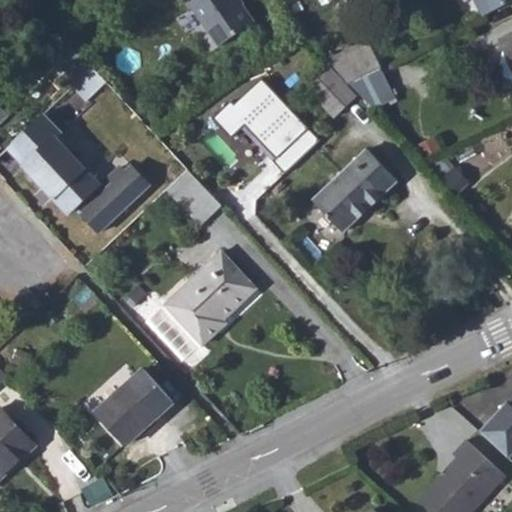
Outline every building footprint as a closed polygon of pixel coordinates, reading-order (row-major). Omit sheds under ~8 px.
[(189,0),(223,50),(259,25),(242,0),(189,0)] [(511,0),(479,0),(488,17),(511,4),(511,0)] [(511,31),(506,35),(499,38),(511,64),(511,31)] [(59,56),(84,83),(99,69),(74,42),(59,56)] [(351,84),(386,67),(374,42),(331,63),(335,66),(351,84)] [(340,118),(363,96),(351,84),(335,66),(312,88),(340,118)] [(363,96),(374,107),(400,94),(386,67),(351,84),(363,96)] [(84,83),(77,90),(89,103),(111,82),(99,69),(84,83)] [(231,102),(215,117),(233,136),(246,124),(278,159),(309,130),(263,82),(236,107),(231,102)] [(109,191),(61,138),(65,134),(48,116),(18,142),(35,161),(28,168),(71,215),(79,209),(102,234),(153,189),(138,172),(131,178),(128,175),(123,170),(113,179),(117,184),(109,191)] [(35,161),(18,142),(11,149),(28,168),(35,161)] [(374,146),(313,198),(341,231),(402,178),(374,146)] [(204,228),(227,205),(194,170),(170,193),(204,228)] [(257,288),(226,254),(172,304),(207,342),(224,326),(220,321),(257,288)] [(147,373),(96,422),(126,454),(178,405),(147,373)] [(479,425),(508,453),(511,449),(511,403),(505,398),(479,425)] [(2,410),(0,412),(0,485),(39,447),(2,410)] [(454,456),(418,494),(436,511),(464,511),(502,473),(463,436),(449,451),(454,456)]
